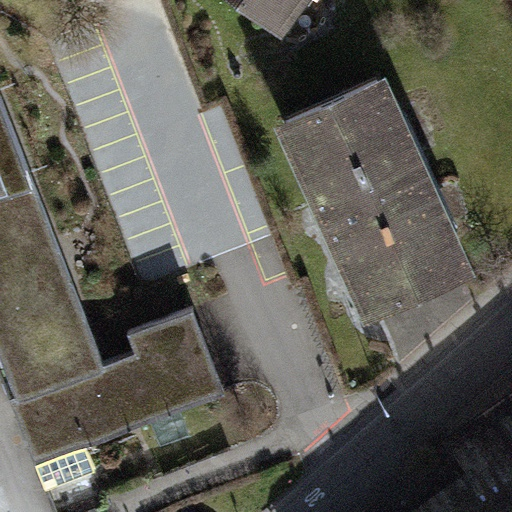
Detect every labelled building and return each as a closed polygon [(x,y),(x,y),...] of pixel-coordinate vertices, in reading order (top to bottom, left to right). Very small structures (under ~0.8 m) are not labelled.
[(303,0),(234,0),(281,32),(303,0)] [(458,278),(368,84),(278,126),(368,320),(458,278)] [(0,350),(17,394),(104,360),(0,89),(0,350)] [(104,360),(17,394),(22,410),(16,413),(44,488),(96,468),(87,442),(218,393),(185,308),(128,329),(135,349),(104,360)] [(511,511),(511,442),(417,511),(511,511)]
